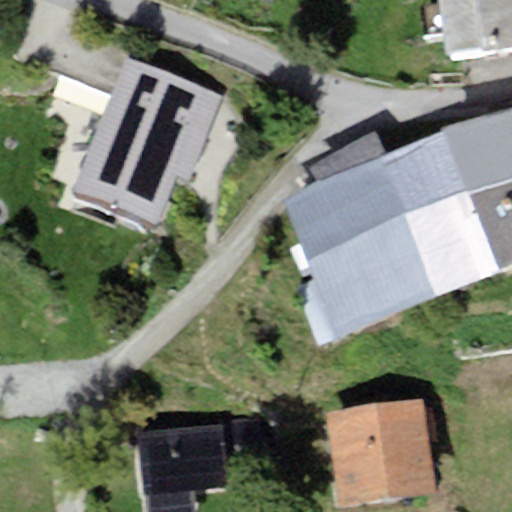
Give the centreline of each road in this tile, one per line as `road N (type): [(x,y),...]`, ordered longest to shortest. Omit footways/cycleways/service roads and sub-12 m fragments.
road 1 (track): [(66,511),(59,471),(69,437),(115,373),(357,103)]
road 2 (residential): [(100,0),(357,103),(421,103),(511,87)]
